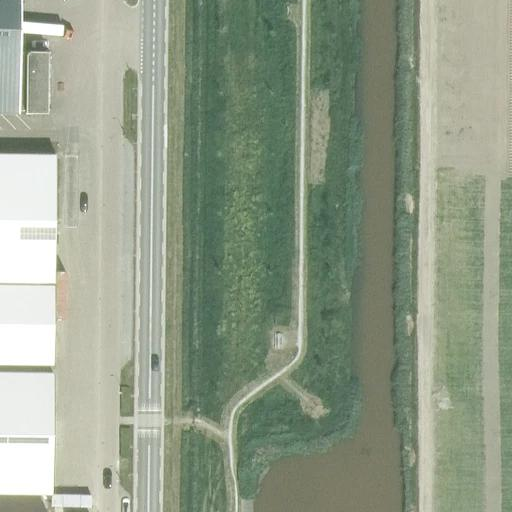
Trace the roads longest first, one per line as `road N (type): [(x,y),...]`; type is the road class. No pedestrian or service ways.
road 1 (unclassified): [(111,39),(106,511)]
road 2 (secondary): [(147,511),(152,39)]
